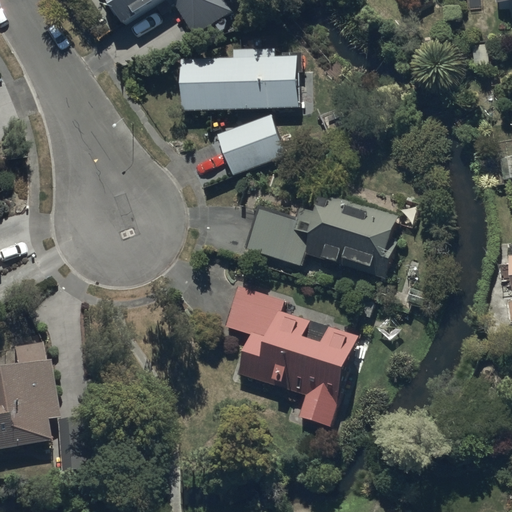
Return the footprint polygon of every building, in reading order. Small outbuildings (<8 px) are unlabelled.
[(111,0),(128,24),(163,0),(170,0),(197,40),(236,15),(225,0),(111,0)] [(239,54),(186,55),(186,108),(304,106),(303,51),(279,51),(279,45),(239,46),(239,54)] [(363,98),(318,117),(328,141),(373,123),(363,98)] [(274,112),(222,133),(238,173),(290,152),(274,112)] [(301,216),(263,201),(249,246),(307,264),(311,252),(392,276),(402,242),(396,240),(405,211),(329,188),(323,207),(304,203),(301,216)] [(290,295),(243,281),(231,324),(256,332),(245,371),(311,390),(304,412),(337,421),(363,332),(285,309),(290,295)] [(0,444),(65,433),(52,357),(47,358),(44,341),(14,346),(16,360),(0,362),(0,444)]
